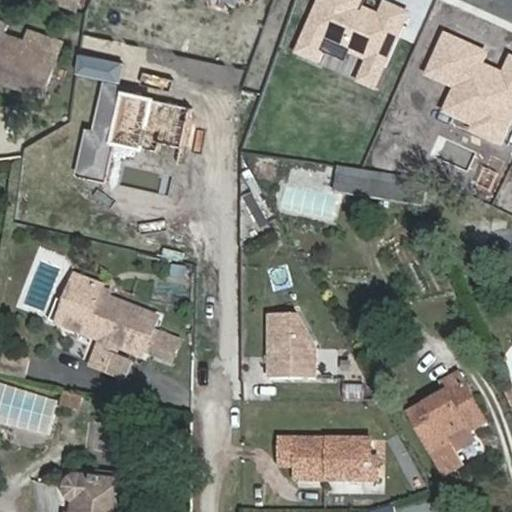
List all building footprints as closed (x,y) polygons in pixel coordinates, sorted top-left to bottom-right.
[(53,0),(52,4),(77,11),(80,0),(53,0)] [(349,52),(367,60),(385,67),(408,12),(385,3),(381,12),(362,4),(361,7),(352,3),(353,0),(319,0),(296,53),(317,62),(322,52),(345,62),(349,52)] [(9,33),(4,31),(0,49),(0,80),(43,95),(62,40),(13,24),(9,33)] [(457,87),(455,92),(484,106),(475,125),(473,131),(500,143),(511,117),(511,58),(504,75),(481,65),(472,61),(477,49),(446,35),(428,74),(457,87)] [(486,53),(477,49),(472,61),(481,65),(486,53)] [(115,81),(119,61),(79,52),(75,72),(115,81)] [(376,89),(385,67),(367,60),(358,82),(376,89)] [(88,131),(78,170),(105,176),(113,143),(119,145),(159,154),(162,143),(184,147),(192,106),(127,93),(128,88),(105,83),(96,132),(88,131)] [(445,112),(475,125),(484,106),(455,92),(445,112)] [(105,176),(78,170),(76,179),(109,187),(119,145),(113,143),(105,176)] [(379,199),(383,173),(340,166),(336,192),(379,199)] [(426,206),(430,180),(383,173),(379,199),(426,206)] [(77,304),(68,330),(100,341),(92,366),(125,377),(131,362),(118,358),(121,348),(145,356),(159,317),(108,299),(101,296),(102,292),(104,288),(74,278),(66,300),(77,304)] [(57,326),(68,330),(77,304),(66,300),(57,326)] [(271,312),(270,376),(316,377),(317,346),(298,312),(271,312)] [(0,350),(0,368),(27,374),(31,357),(0,350)] [(487,421),(461,372),(443,380),(449,392),(411,412),(435,457),(444,474),(464,463),(456,450),(476,440),(470,430),(487,421)] [(364,402),(365,384),(342,384),(342,401),(364,402)] [(372,473),(372,458),(373,440),(280,439),(280,466),(297,466),(297,480),(331,480),(331,472),(372,473)] [(380,459),(372,458),(372,473),(331,472),(331,480),(380,480),(380,459)] [(121,511),(125,483),(86,477),(83,477),(82,477),(81,477),(80,477),(79,477),(78,478),(77,478),(76,478),(75,479),(74,479),(73,480),(72,480),(71,481),(70,481),(70,482),(69,482),(68,483),(68,484),(67,487),(66,488),(66,489),(66,490),(66,491),(66,492),(66,493),(67,493),(67,494),(67,495),(68,496),(68,497),(69,497),(69,498),(70,499),(71,499),(72,499),(76,502),(74,511),(121,511)]
